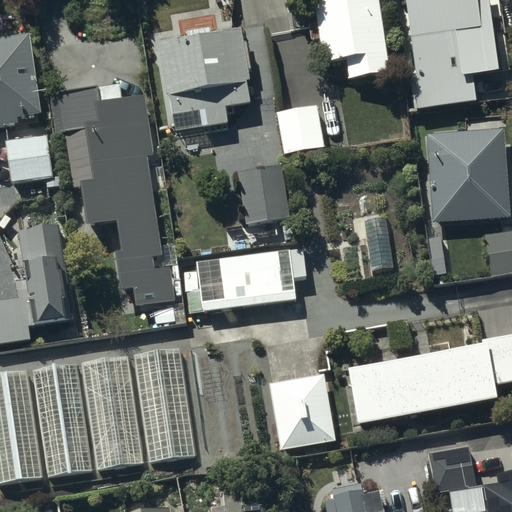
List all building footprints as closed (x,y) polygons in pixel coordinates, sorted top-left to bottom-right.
[(390,68),(380,0),(314,0),(318,21),(309,22),(311,38),(320,36),(323,57),(345,54),(348,74),(390,68)] [(407,0),(417,71),(410,72),(415,106),(476,97),(472,71),(500,68),(490,0),(407,0)] [(169,91),(176,131),(229,122),(226,104),(250,100),(246,79),(250,79),(241,26),(157,41),(166,92),(169,91)] [(30,30),(0,33),(0,123),(18,121),(17,114),(41,111),(30,30)] [(153,152),(143,94),(122,97),(120,83),(51,91),(56,130),(88,126),(95,177),(82,179),(88,221),(119,217),(123,249),(117,249),(122,286),(134,284),(136,304),(177,298),(171,266),(165,267),(146,153),(153,152)] [(317,103),(276,110),(284,154),(324,147),(317,103)] [(504,127),(429,132),(429,135),(425,136),(425,148),(429,147),(433,221),(511,215),(504,127)] [(48,134),(6,139),(11,181),(53,175),(48,134)] [(281,163),(239,169),(247,222),(289,216),(281,163)] [(60,222),(19,229),(27,275),(25,275),(33,324),(73,317),(62,254),(65,253),(60,222)] [(511,230),(485,236),(492,275),(511,271),(511,230)] [(303,246),(196,260),(198,271),(185,273),(190,312),(296,298),(293,276),(307,274),(303,246)] [(18,296),(0,298),(0,341),(32,338),(24,280),(16,281),(18,296)] [(511,333),(349,365),(357,421),(497,396),(495,383),(511,379),(511,333)] [(254,337),(188,346),(203,459),(269,450),(254,337)] [(196,455),(180,348),(135,355),(151,462),(196,455)] [(143,462),(127,356),(82,362),(97,469),(143,462)] [(92,469),(75,364),(32,371),(49,476),(92,469)] [(26,370),(0,373),(0,481),(40,476),(26,370)] [(324,373),(270,383),(281,449),(336,439),(324,373)] [(469,445),(428,451),(436,492),(475,486),(469,445)] [(364,485),(333,492),(337,511),(385,511),(380,488),(365,491),(364,485)] [(209,495),(211,511),(296,511),(294,487),(209,495)]
